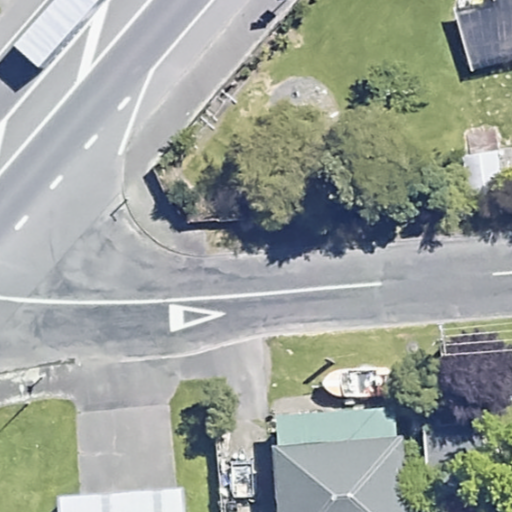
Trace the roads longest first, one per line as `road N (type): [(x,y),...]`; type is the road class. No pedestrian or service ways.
road 1 (residential): [(511,275),(0,309)]
road 2 (trunk): [(0,146),(127,0)]
